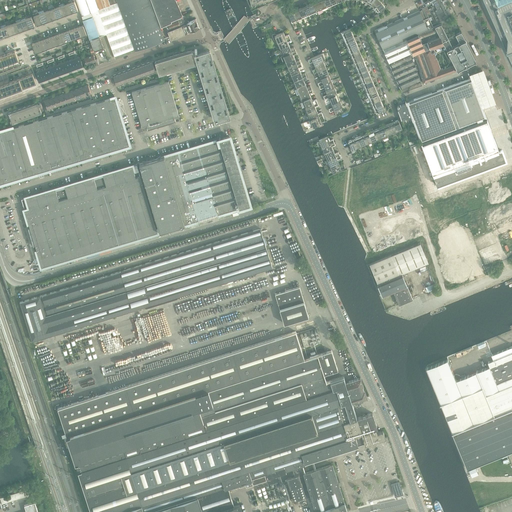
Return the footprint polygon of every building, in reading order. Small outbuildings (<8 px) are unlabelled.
[(74,0),(71,0),(68,1),(69,3),(72,12),(78,10),(74,0)] [(314,0),(312,1),(317,12),(322,10),(318,1),(315,2),(314,0)] [(319,0),(318,1),(322,10),(327,8),(323,0),(319,0)] [(323,0),(327,8),(332,6),(329,0),(323,0)] [(373,0),(370,5),(373,8),(382,0),(373,0)] [(385,6),(382,3),(384,1),(382,0),(373,8),(376,12),(381,9),(382,10),(387,7),(386,5),(385,6)] [(511,0),(485,0),(488,7),(511,64),(511,0)] [(311,4),(308,5),(312,15),(317,12),(312,1),(311,2),(311,4)] [(435,10),(444,6),(443,3),(444,3),(444,1),(434,7),(433,7),(431,8),(433,12),(435,10)] [(58,5),(59,7),(62,16),(67,14),(64,5),(63,3),(58,5)] [(69,3),(64,5),(67,14),(72,12),(69,3)] [(312,15),(308,5),(305,6),(304,4),(303,5),(307,17),(312,15)] [(303,5),(301,6),(301,8),(298,9),(302,19),(307,17),(303,5)] [(437,14),(446,9),(444,6),(435,10),(433,12),(432,12),(434,16),(436,14),(437,14)] [(54,9),(54,7),(48,9),(49,11),(52,19),(57,17),(54,9)] [(54,9),(57,17),(62,16),(59,7),(54,9)] [(291,10),(291,12),(288,13),(292,23),(297,21),(293,9),(291,10)] [(302,19),(298,9),(295,10),(295,9),(293,9),(297,21),(302,19)] [(440,20),(448,17),(446,14),(448,13),(448,12),(449,12),(447,9),(446,9),(437,14),(436,14),(434,16),(437,21),(440,20)] [(43,10),(38,12),(42,23),(47,21),(44,12),(43,10)] [(49,11),(44,12),(47,21),(52,19),(49,11)] [(475,61),(475,62),(476,61),(475,59),(468,45),(468,44),(466,42),(465,39),(462,32),(461,32),(461,31),(460,31),(455,34),(448,38),(441,23),(433,27),(432,25),(431,22),(431,21),(429,18),(426,19),(423,20),(419,11),(408,16),(404,18),(390,24),(375,31),(400,89),(402,92),(408,90),(422,85),(416,70),(418,69),(424,83),(457,70),(457,71),(458,70),(464,66),(465,67),(466,66),(466,65),(467,65),(468,65),(475,62),(475,61)] [(38,12),(33,14),(37,25),(42,23),(38,12)] [(25,17),(20,19),(21,21),(24,29),(26,29),(29,27),(26,19),(25,17)] [(26,19),(29,27),(35,26),(31,17),(26,19)] [(15,21),(16,22),(19,31),(24,29),(21,21),(20,19),(15,21)] [(16,22),(11,24),(14,33),(19,31),(16,22)] [(5,24),(0,26),(4,37),(9,35),(6,26),(5,24)] [(11,24),(6,26),(9,35),(14,33),(11,24)] [(78,27),(81,36),(86,34),(83,25),(78,27)] [(76,38),(76,40),(82,38),(81,36),(78,27),(73,29),(76,38)] [(353,34),(351,31),(353,30),(352,28),(341,33),(343,38),(353,34)] [(73,29),(68,31),(71,40),(76,38),(73,29)] [(68,31),(63,33),(66,41),(71,40),(68,31)] [(275,34),(272,35),(274,40),(276,40),(277,43),(290,37),(289,37),(288,37),(287,35),(285,36),(283,32),(276,35),(275,33),(275,34)] [(58,34),(61,43),(60,43),(61,45),(67,43),(66,41),(63,33),(58,34)] [(60,43),(61,43),(58,34),(53,36),(56,45),(60,43)] [(353,34),(343,38),(345,43),(357,38),(356,36),(354,37),(353,34)] [(53,36),(47,38),(51,47),(56,45),(53,36)] [(290,37),(277,43),(279,48),(278,48),(279,50),(289,45),(287,42),(291,40),(290,37)] [(47,38),(42,40),(45,49),(46,49),(51,47),(47,38)] [(357,38),(345,43),(347,48),(357,44),(355,41),(357,40),(357,38)] [(40,51),(41,53),(47,51),(46,49),(45,49),(42,40),(37,42),(40,51)] [(37,42),(32,44),(35,53),(40,51),(37,42)] [(97,59),(95,59),(93,55),(95,54),(94,51),(93,47),(91,43),(88,45),(91,53),(92,55),(84,58),(86,64),(87,64),(87,65),(90,64),(90,63),(95,61),(96,65),(97,65),(99,64),(97,59)] [(357,44),(347,48),(349,53),(361,48),(360,46),(358,47),(357,44)] [(289,45),(279,50),(279,51),(281,50),(283,56),(295,50),(294,47),(290,49),(289,45)] [(361,48),(349,53),(351,58),(361,54),(360,51),(362,50),(361,48)] [(197,52),(197,49),(195,49),(195,51),(192,52),(192,51),(191,50),(185,51),(186,52),(185,52),(180,53),(179,53),(174,55),(173,55),(168,56),(168,57),(167,57),(162,58),(162,59),(161,59),(157,60),(156,60),(156,61),(156,62),(159,73),(195,62),(194,60),(197,59),(199,58),(197,54),(197,52)] [(10,52),(13,63),(19,61),(15,50),(14,50),(10,52)] [(197,59),(200,71),(214,67),(213,63),(212,62),(210,62),(209,57),(211,56),(210,54),(211,54),(209,50),(197,54),(199,58),(197,59)] [(293,55),(296,53),(295,50),(283,56),(281,56),(284,63),(294,58),(293,55)] [(5,54),(4,54),(8,65),(13,63),(10,52),(9,52),(5,54)] [(0,55),(0,57),(3,65),(3,66),(8,65),(4,54),(0,55)] [(312,58),(308,60),(309,63),(313,62),(314,65),(323,61),(325,61),(322,54),(320,55),(313,58),(312,58)] [(361,54),(351,58),(354,63),(365,58),(364,56),(362,57),(361,54)] [(79,57),(74,59),(77,68),(78,68),(79,67),(83,66),(79,57)] [(294,58),(284,63),(285,64),(286,63),(288,68),(301,63),(299,60),(296,62),(294,58)] [(364,61),(366,60),(365,58),(354,63),(356,68),(365,64),(364,61)] [(74,59),(68,61),(72,70),(77,68),(74,59)] [(68,61),(63,63),(66,72),(72,70),(68,61)] [(316,68),(312,70),(313,73),(326,68),(324,63),(325,62),(325,61),(323,61),(314,65),(316,68)] [(114,76),(111,77),(114,85),(116,84),(117,86),(156,72),(152,62),(114,76)] [(63,63),(58,65),(61,74),(66,72),(63,63)] [(301,63),(288,68),(290,74),(289,74),(290,76),(300,71),(298,68),(302,66),(301,63)] [(365,64),(356,68),(358,73),(369,68),(368,66),(367,67),(365,64)] [(58,65),(52,66),(56,76),(61,74),(58,65)] [(52,66),(47,68),(50,78),(56,76),(52,66)] [(214,67),(200,71),(205,87),(219,83),(218,80),(217,78),(215,79),(213,73),(216,72),(215,71),(214,67)] [(47,68),(41,70),(45,80),(50,78),(47,68)] [(326,68),(313,73),(315,76),(318,75),(320,78),(330,74),(329,72),(328,73),(326,68)] [(369,68),(358,73),(360,78),(369,74),(368,71),(370,70),(369,68)] [(41,70),(36,72),(38,77),(39,81),(43,80),(44,80),(45,80),(41,70)] [(472,78),(406,102),(413,121),(420,142),(486,118),(482,106),(494,102),(482,70),(470,75),(472,78)] [(300,71),(290,76),(290,77),(291,76),(294,81),(306,76),(305,73),(301,75),(300,71)] [(28,75),(31,84),(36,83),(33,73),(28,75)] [(28,74),(23,75),(27,86),(31,84),(28,75),(28,74)] [(321,81),(318,83),(319,86),(331,81),(329,75),(331,75),(330,74),(320,78),(321,81)] [(369,74),(360,78),(362,83),(373,78),(373,76),(371,77),(369,74)] [(23,75),(18,77),(22,88),(26,86),(27,86),(23,75)] [(296,87),(294,87),(295,88),(305,84),(304,81),(307,79),(306,76),(294,81),(296,87)] [(13,77),(9,79),(10,81),(13,91),(17,89),(18,89),(14,80),(14,79),(13,77)] [(18,77),(14,79),(14,80),(18,89),(22,88),(18,77)] [(373,78),(362,83),(364,88),(374,84),(372,81),(374,80),(373,78)] [(10,81),(5,83),(8,93),(13,91),(10,81)] [(142,127),(142,126),(146,125),(148,130),(175,121),(174,117),(178,115),(179,117),(179,116),(168,81),(132,92),(142,127)] [(331,81),(319,86),(320,89),(324,87),(325,91),(335,87),(335,85),(334,86),(331,81)] [(220,87),(219,83),(205,87),(210,104),(224,100),(223,96),(222,94),(220,95),(218,90),(221,89),(220,87)] [(296,90),(295,90),(297,95),(299,94),(312,89),(310,86),(307,87),(305,84),(295,88),(296,90)] [(374,84),(364,88),(366,93),(378,88),(377,86),(375,87),(374,84)] [(88,85),(83,87),(86,95),(91,93),(88,85)] [(83,87),(78,89),(81,97),(86,95),(83,87)] [(327,94),(323,96),(324,99),(337,94),(335,88),(336,88),(335,87),(325,91),(327,94)] [(378,88),(366,93),(368,98),(378,94),(377,91),(378,90),(378,88)] [(78,89),(73,91),(76,99),(81,97),(78,89)] [(312,89),(299,94),(301,99),(300,100),(300,101),(311,97),(309,94),(313,92),(312,89)] [(73,91),(68,92),(71,101),(76,99),(73,91)] [(68,92),(62,94),(65,103),(71,101),(68,92)] [(62,94),(57,96),(60,104),(65,103),(62,94)] [(337,94),(324,99),(326,102),(329,100),(331,104),(341,99),(340,98),(339,99),(337,94)] [(378,94),(368,98),(370,103),(382,98),(381,96),(379,97),(378,94)] [(109,97),(110,99),(115,97),(129,146),(119,149),(110,152),(110,151),(90,157),(90,158),(82,160),(81,160),(61,166),(62,166),(53,169),(53,168),(33,174),(33,175),(24,178),(24,177),(4,183),(0,184),(0,131),(13,128),(13,126),(13,125),(12,125),(0,128),(0,186),(132,147),(116,95),(109,97)] [(57,96),(52,98),(55,106),(60,104),(57,96)] [(119,149),(129,146),(115,97),(110,99),(13,128),(0,131),(0,184),(4,183),(24,177),(24,178),(33,175),(33,174),(53,168),(53,169),(62,166),(61,166),(81,160),(82,160),(90,158),(90,157),(110,151),(110,152),(119,149)] [(301,103),(300,103),(302,108),(305,107),(317,102),(316,99),(312,100),(311,97),(300,101),(301,103)] [(52,98),(47,100),(50,108),(55,106),(52,98)] [(381,101),(383,100),(382,98),(370,103),(373,108),(382,104),(381,101)] [(332,107),(329,109),(330,112),(342,107),(340,101),(341,101),(341,99),(331,104),(332,107)] [(47,100),(42,102),(45,110),(50,108),(47,100)] [(225,105),(225,103),(224,100),(210,104),(215,120),(229,116),(228,112),(228,113),(227,111),(225,111),(223,106),(225,105)] [(397,107),(398,110),(398,111),(399,114),(401,120),(401,119),(401,118),(405,117),(405,118),(405,119),(411,118),(412,121),(413,121),(406,102),(405,101),(406,103),(400,105),(400,106),(399,106),(398,105),(397,106),(397,107)] [(40,102),(9,114),(12,122),(43,111),(40,102)] [(317,102),(305,107),(307,112),(305,113),(306,114),(316,110),(315,107),(318,105),(317,102)] [(382,104),(373,108),(375,113),(378,112),(379,113),(387,110),(385,106),(383,107),(382,104)] [(316,110),(306,114),(306,116),(308,115),(310,120),(323,115),(321,112),(318,113),(316,110)] [(323,115),(310,120),(313,127),(324,122),(323,118),(324,118),(323,115)] [(486,118),(421,142),(437,185),(505,160),(501,150),(499,151),(486,118)] [(398,120),(393,122),(397,132),(402,129),(398,120)] [(393,122),(388,124),(392,134),(397,132),(393,122)] [(388,124),(383,126),(387,136),(392,134),(388,124)] [(383,126),(378,128),(382,138),(383,140),(388,138),(387,136),(383,126)] [(378,128),(373,131),(377,140),(382,138),(378,128)] [(373,131),(368,133),(372,142),(377,140),(373,131)] [(368,133),(363,135),(367,144),(372,142),(368,133)] [(363,135),(358,137),(362,146),(367,144),(363,135)] [(219,140),(219,142),(230,139),(235,156),(237,163),(238,163),(237,163),(250,204),(239,208),(239,206),(236,207),(237,208),(237,210),(252,205),(231,136),(219,140)] [(137,164),(21,199),(30,227),(26,228),(31,245),(35,244),(42,266),(104,248),(119,243),(129,240),(132,239),(138,237),(157,232),(157,231),(159,230),(159,231),(184,224),(184,223),(188,221),(193,220),(197,219),(198,220),(212,216),(217,214),(223,212),(236,208),(237,208),(236,207),(239,206),(239,208),(250,204),(237,163),(238,163),(237,163),(235,156),(229,137),(220,139),(219,140),(219,141),(217,142),(217,140),(216,140),(216,141),(178,152),(164,156),(139,163),(139,164),(143,175),(140,175),(137,166),(138,166),(137,164)] [(328,137),(319,141),(322,147),(334,142),(333,139),(329,140),(328,137)] [(358,137),(353,139),(357,149),(362,146),(358,137)] [(353,139),(348,141),(351,149),(350,149),(352,153),(355,152),(354,150),(357,149),(353,139)] [(324,152),(322,153),(323,154),(333,150),(332,147),(335,145),(334,142),(322,147),(324,152)] [(333,150),(323,154),(323,156),(325,155),(327,160),(339,155),(338,152),(335,153),(333,150)] [(339,155),(327,160),(329,165),(328,166),(328,167),(339,163),(337,159),(341,158),(339,155)] [(339,163),(328,167),(329,168),(330,168),(333,173),(345,168),(344,165),(340,166),(339,163)] [(237,208),(236,208),(198,220),(197,219),(193,220),(184,223),(184,224),(159,231),(160,233),(237,210),(237,208)] [(260,228),(20,302),(21,307),(24,317),(32,341),(272,267),(260,228)] [(43,266),(39,251),(37,251),(42,269),(160,233),(159,231),(159,230),(157,231),(157,232),(43,266)] [(391,255),(399,275),(401,274),(402,274),(402,273),(428,263),(420,243),(391,255)] [(399,275),(391,255),(369,264),(378,284),(381,283),(380,283),(381,283),(384,281),(385,281),(388,280),(387,280),(388,280),(391,279),(391,278),(392,278),(394,277),(395,277),(398,276),(399,275)] [(378,284),(377,284),(377,285),(378,287),(381,294),(382,296),(382,297),(383,296),(386,295),(389,294),(390,293),(393,292),(396,291),(397,290),(400,289),(403,288),(404,288),(404,287),(407,286),(407,285),(406,284),(403,276),(402,274),(401,274),(399,275),(398,276),(395,277),(394,277),(392,278),(391,278),(391,279),(388,280),(387,280),(388,280),(385,281),(384,281),(381,283),(380,283),(381,283),(378,284)] [(393,292),(399,305),(413,299),(407,286),(404,287),(404,288),(403,288),(400,289),(397,290),(396,291),(393,292)] [(299,287),(275,294),(284,324),(308,316),(299,287)] [(490,332),(511,322),(511,316),(487,327),(486,327),(485,328),(484,329),(484,331),(486,332),(487,333),(488,333),(490,332)] [(496,336),(511,329),(511,323),(494,331),(493,331),(492,332),(491,334),(491,335),(492,336),(494,337),(495,337),(496,336)] [(362,415),(363,416),(357,418),(357,417),(357,418),(352,403),(367,398),(364,390),(362,386),(363,386),(360,378),(346,383),(345,383),(343,376),(330,381),(327,382),(324,375),(338,370),(331,351),(304,359),(296,331),(58,408),(63,425),(64,429),(66,435),(67,436),(66,436),(91,511),(241,511),(239,504),(234,506),(228,487),(238,484),(239,488),(286,473),(286,471),(305,465),(304,462),(358,445),(358,444),(364,442),(365,444),(385,437),(383,431),(377,433),(376,428),(377,428),(372,413),(365,415),(362,415)] [(511,346),(492,354),(492,355),(494,359),(489,361),(491,366),(465,376),(465,375),(461,376),(456,374),(455,375),(448,359),(427,368),(453,432),(511,407),(511,346)] [(468,468),(467,468),(511,450),(511,407),(453,432),(468,468)] [(332,464),(303,473),(315,511),(347,511),(344,502),(332,464)] [(479,474),(476,467),(469,469),(472,477),(479,474)] [(298,475),(287,479),(294,500),(305,497),(298,475)] [(399,481),(391,483),(394,495),(402,493),(402,490),(399,481)] [(23,490),(0,497),(0,498),(2,504),(25,497),(23,490)] [(38,511),(35,501),(24,505),(26,511),(38,511)]
